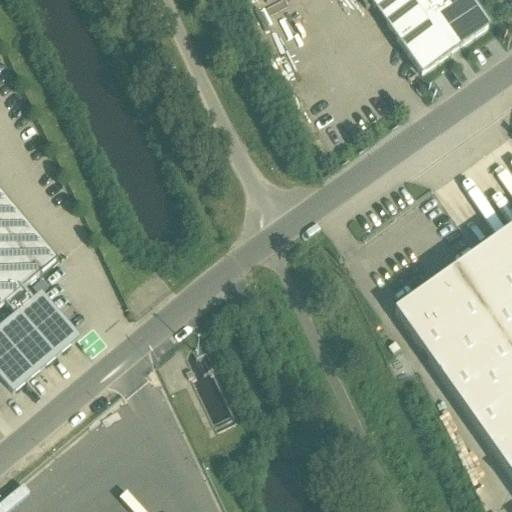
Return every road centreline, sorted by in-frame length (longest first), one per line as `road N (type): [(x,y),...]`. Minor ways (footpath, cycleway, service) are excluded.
road 1 (residential): [(268,245),(0,461)]
road 2 (residential): [(511,73),(268,245)]
road 3 (residential): [(161,0),(254,194),(268,245)]
